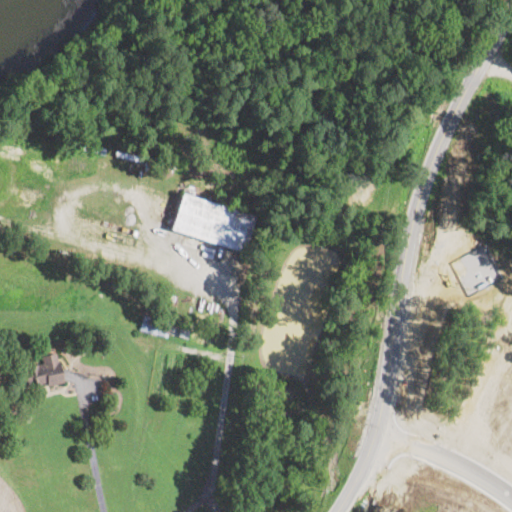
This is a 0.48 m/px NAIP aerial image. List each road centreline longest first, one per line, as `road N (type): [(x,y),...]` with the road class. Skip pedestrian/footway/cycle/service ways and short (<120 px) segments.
road 1 (residential): [(359,511),(414,215),(476,67)]
road 2 (residential): [(376,433),(417,444),(511,504)]
